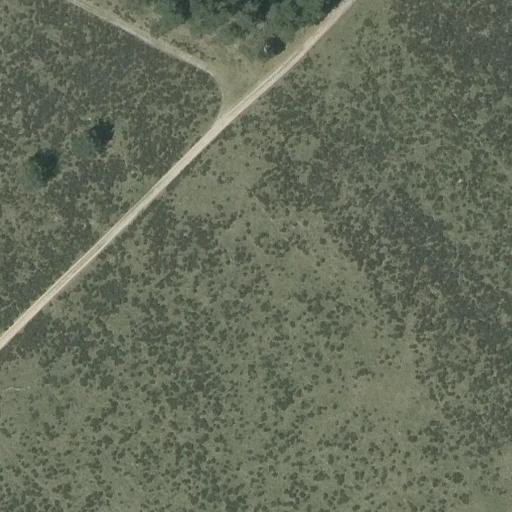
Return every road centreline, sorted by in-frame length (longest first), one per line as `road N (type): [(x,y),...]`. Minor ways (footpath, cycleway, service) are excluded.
road 1 (track): [(266,86),(0,354)]
road 2 (track): [(352,0),(266,86)]
